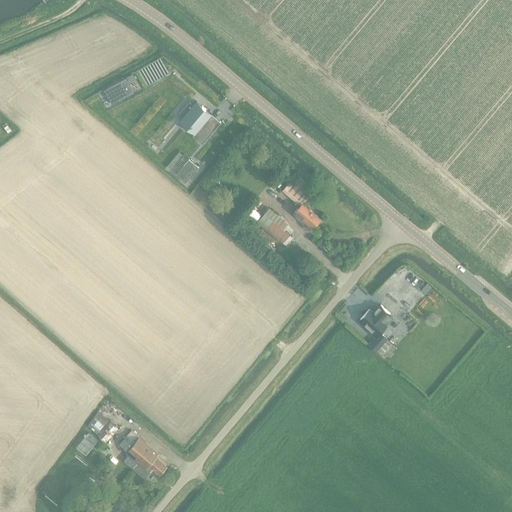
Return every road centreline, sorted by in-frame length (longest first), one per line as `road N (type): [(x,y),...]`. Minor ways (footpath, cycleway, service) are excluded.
road 1 (unclassified): [(156,511),(404,223)]
road 2 (tertiary): [(404,223),(128,0)]
road 3 (tertiary): [(511,314),(404,223)]
